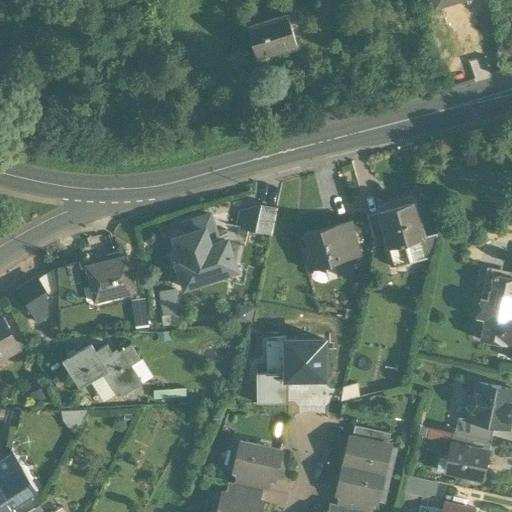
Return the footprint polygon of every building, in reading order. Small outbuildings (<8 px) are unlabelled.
[(295,47),(287,17),(248,27),(256,57),(295,47)] [(413,202),(379,212),(386,235),(395,264),(413,259),(407,241),(424,236),(413,202)] [(275,212),(259,208),(254,231),(270,235),(275,212)] [(386,235),(379,212),(367,216),(374,239),(386,235)] [(182,224),(186,235),(203,230),(207,240),(216,237),(209,215),(182,224)] [(364,257),(352,219),(300,234),(312,273),(364,257)] [(186,235),(173,239),(181,264),(183,270),(203,264),(213,260),(209,248),(207,240),(203,230),(186,235)] [(435,231),(424,236),(407,241),(413,259),(430,255),(435,231)] [(227,242),(209,248),(213,260),(203,264),(208,279),(235,270),(227,242)] [(124,251),(106,256),(107,260),(125,256),(124,251)] [(107,260),(86,265),(95,300),(134,291),(125,256),(107,260)] [(77,262),(66,265),(71,285),(82,283),(77,262)] [(203,264),(183,270),(181,264),(177,265),(184,287),(208,279),(203,264)] [(511,277),(492,273),(486,299),(479,298),(475,317),(482,319),(478,339),(511,346),(511,317),(511,314),(511,277)] [(55,307),(37,278),(19,290),(37,319),(55,307)] [(161,292),(165,316),(171,315),(179,314),(176,290),(161,292)] [(181,321),(179,314),(171,315),(172,322),(181,321)] [(0,317),(0,354),(16,346),(0,317)] [(286,341),(286,373),(286,379),(323,378),(322,340),(286,341)] [(90,342),(62,359),(78,386),(105,371),(106,370),(94,349),(90,342)] [(111,353),(105,342),(94,349),(106,370),(105,371),(119,395),(141,382),(129,363),(138,358),(129,343),(111,353)] [(0,368),(21,356),(16,346),(0,354),(0,368)] [(286,373),(255,374),(255,403),(287,402),(286,379),(286,373)] [(511,402),(511,389),(475,382),(473,393),(467,397),(466,404),(470,410),(468,420),(467,421),(493,426),(507,429),(508,421),(511,418),(511,404),(511,402)] [(343,386),(340,402),(360,397),(356,383),(343,386)] [(493,426),(467,421),(468,420),(458,418),(455,433),(490,441),(493,426)] [(389,434),(354,426),(351,438),(387,446),(389,434)] [(455,433),(453,433),(450,444),(488,452),(490,441),(455,433)] [(351,438),(349,437),(343,465),(382,474),(389,446),(387,446),(351,438)] [(279,451),(240,442),(233,471),(271,479),(273,480),(279,451)] [(488,452),(450,444),(447,458),(444,457),(443,461),(438,460),(435,470),(460,476),(458,482),(466,484),(468,478),(481,481),(488,452)] [(7,453),(0,458),(0,473),(14,465),(7,453)] [(0,511),(11,511),(15,510),(11,505),(32,492),(15,465),(14,465),(0,473),(0,511)] [(382,474),(343,465),(336,494),(374,502),(376,502),(382,474)] [(271,479),(235,471),(233,482),(233,483),(262,490),(261,490),(268,492),(271,479)] [(436,483),(407,476),(403,491),(432,497),(436,483)] [(262,490),(233,483),(233,482),(227,481),(224,493),(259,501),(261,490),(262,490)] [(224,493),(222,493),(216,511),(258,511),(261,502),(259,501),(224,493)] [(371,511),(374,502),(338,494),(336,505),(336,506),(362,511),(371,511)] [(453,503),(443,501),(441,510),(440,511),(473,511),(474,509),(462,506),(464,500),(454,498),(453,503)] [(43,511),(38,503),(23,511),(43,511)] [(362,511),(336,506),(336,505),(329,503),(326,511),(362,511)]
